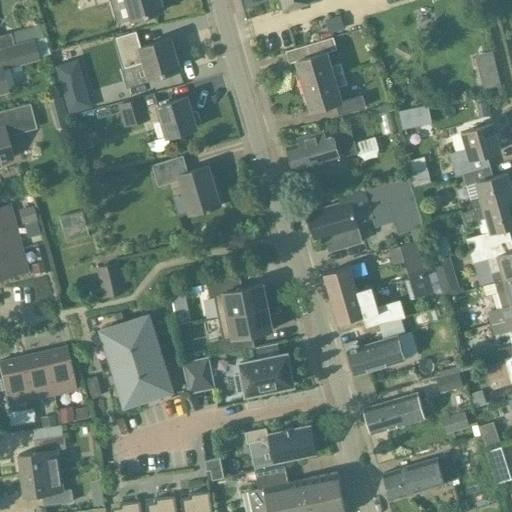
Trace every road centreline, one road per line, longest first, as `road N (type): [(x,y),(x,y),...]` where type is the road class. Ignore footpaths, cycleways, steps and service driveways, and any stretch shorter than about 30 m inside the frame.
road 1 (unclassified): [(342,396),(285,237),(220,0)]
road 2 (residential): [(114,447),(342,396)]
